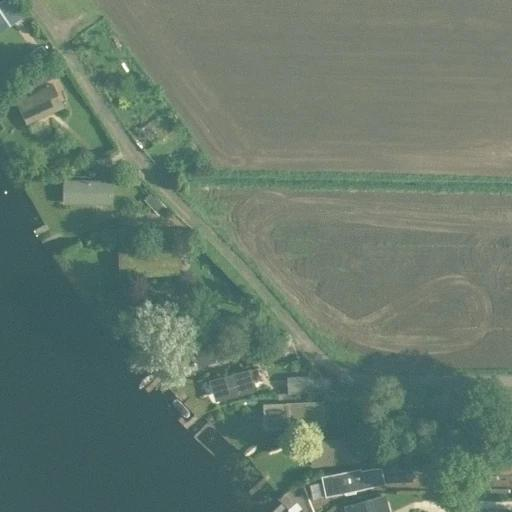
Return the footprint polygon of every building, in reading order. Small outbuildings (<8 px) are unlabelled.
[(18,0),(0,0),(0,13),(19,1),(18,0)] [(58,69),(53,58),(42,63),(47,74),(58,69)] [(51,79),(18,94),(17,97),(26,115),(29,116),(34,114),(35,111),(36,111),(35,108),(52,101),(53,103),(61,99),(51,79)] [(73,176),(73,191),(109,192),(109,176),(73,176)] [(157,194),(155,195),(151,199),(158,207),(164,201),(157,194)] [(124,267),(176,264),(175,243),(123,246),(124,267)] [(201,360),(207,358),(230,352),(226,335),(197,343),(201,360)] [(256,362),(221,372),(211,374),(215,389),(252,379),(251,375),(259,373),(256,362)] [(289,403),(288,392),(257,393),(258,405),(289,403)] [(498,427),(511,427),(511,414),(498,415),(498,427)] [(311,460),(328,459),(352,457),(350,432),(312,435),(309,439),(311,460)] [(378,460),(371,462),(323,473),(326,487),(344,483),(345,488),(354,486),(354,484),(382,477),(378,460)] [(411,462),(392,462),(392,476),(411,476),(411,462)] [(380,491),(360,497),(346,500),(349,511),(355,511),(372,507),(373,511),(378,511),(386,510),(380,491)]
